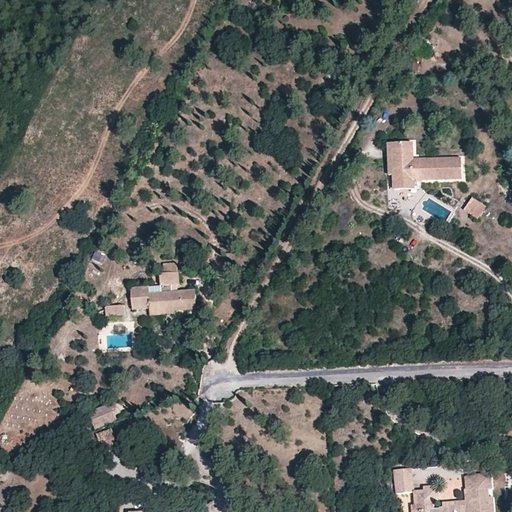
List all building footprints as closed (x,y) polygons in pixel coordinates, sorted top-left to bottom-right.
[(462,180),(461,159),(414,160),(414,144),(387,145),(387,174),(393,175),(393,189),(415,189),(415,181),(462,180)] [(479,203),(472,197),(463,211),(471,215),(479,203)] [(96,252),(93,260),(101,263),(104,255),(96,252)] [(163,272),(177,272),(176,266),(174,263),(163,263),(163,272)] [(163,272),(159,272),(160,285),(179,285),(179,272),(177,272),(163,272)] [(198,310),(196,290),(151,293),(150,287),(131,288),(133,312),(151,310),(151,316),(173,314),(173,312),(198,310)] [(125,316),(125,306),(106,308),(105,317),(125,316)] [(111,404),(89,413),(96,430),(118,422),(111,404)] [(119,448),(114,430),(96,436),(102,453),(119,448)] [(412,468),(393,470),(395,493),(414,491),(412,468)] [(493,489),(492,476),(464,477),(465,501),(442,503),(442,508),(434,508),(434,502),(440,501),(439,487),(423,487),(423,492),(413,492),(415,505),(410,506),(410,511),(495,511),(494,497),(490,498),(489,489),(493,489)]
